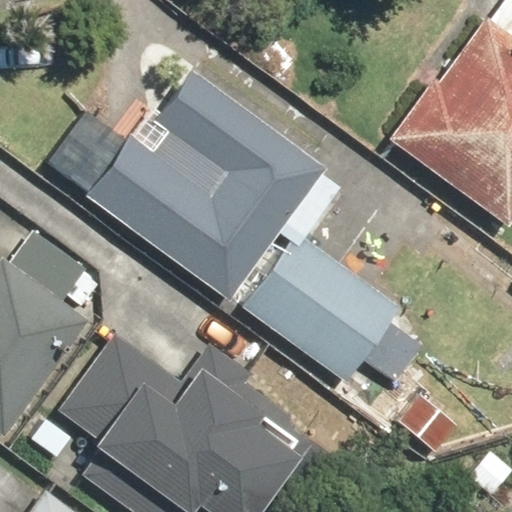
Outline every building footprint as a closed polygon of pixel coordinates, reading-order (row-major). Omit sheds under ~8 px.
[(511,215),(511,0),(477,0),(373,138),(498,234),(511,215)] [(128,92),(104,125),(64,149),(81,196),(221,298),(320,162),(183,63),(150,108),(128,92)] [(76,304),(95,278),(22,224),(0,253),(0,436),(90,315),(76,304)] [(387,384),(429,324),(289,224),(231,306),(344,387),(360,364),(387,384)] [(265,391),(197,341),(169,380),(99,331),(43,409),(186,511),(245,511),(293,446),(249,414),(265,391)] [(84,511),(39,480),(16,511),(84,511)]
